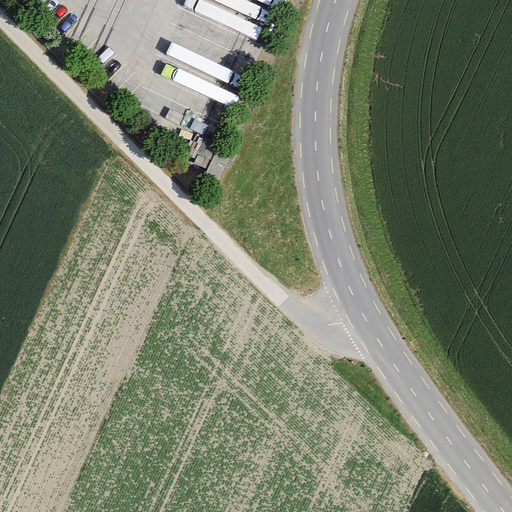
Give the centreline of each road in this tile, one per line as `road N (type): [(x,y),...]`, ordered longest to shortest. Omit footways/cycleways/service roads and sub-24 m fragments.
road 1 (track): [(364,317),(331,327),(292,311),(0,18)]
road 2 (unclassified): [(338,0),(318,89),(320,184),(341,267),(364,317)]
road 3 (unclassified): [(504,511),(364,317)]
